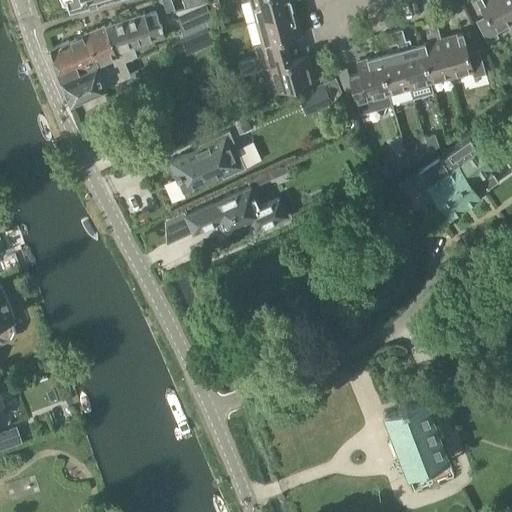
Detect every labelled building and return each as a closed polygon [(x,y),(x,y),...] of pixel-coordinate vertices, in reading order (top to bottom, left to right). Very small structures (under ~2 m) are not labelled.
[(218,0),(209,0),(212,8),(220,6),(218,0)] [(250,0),(255,19),(294,8),(291,0),(250,0)] [(511,21),(511,16),(503,0),(477,0),(485,14),(475,19),(487,41),(498,35),(495,30),(511,21)] [(511,0),(503,0),(511,16),(511,0)] [(184,6),(174,9),(181,35),(198,29),(198,28),(209,25),(203,2),(184,7),(184,6)] [(294,8),(255,19),(262,42),(253,44),(257,56),(281,49),(278,38),(300,32),(294,8)] [(122,17),(132,44),(134,50),(154,43),(152,37),(163,34),(154,9),(143,13),(142,10),(122,17)] [(122,17),(102,24),(114,50),(132,44),(122,17)] [(438,30),(435,18),(426,20),(430,32),(430,33),(438,30)] [(102,24),(83,33),(97,64),(77,72),(76,68),(59,76),(69,102),(82,97),(87,106),(106,97),(102,88),(105,86),(104,86),(117,80),(117,79),(130,74),(123,59),(136,54),(134,50),(132,44),(114,50),(102,24)] [(429,81),(418,43),(411,45),(409,38),(405,39),(401,27),(393,29),(409,87),(412,97),(432,92),(429,81)] [(378,54),(388,92),(409,87),(393,29),(385,32),(390,51),(378,54)] [(440,37),(438,30),(430,33),(430,32),(426,33),(428,40),(418,43),(429,81),(451,75),(440,37)] [(440,37),(451,75),(471,70),(473,75),(485,72),(478,48),(467,51),(462,31),(440,37)] [(83,33),(48,49),(58,76),(76,68),(77,72),(97,64),(83,33)] [(281,49),(257,56),(237,61),(241,74),(268,66),(275,89),(313,79),(306,54),(284,60),(281,49)] [(392,106),(388,92),(378,54),(356,60),(362,80),(351,83),(359,115),(392,106)] [(335,75),(298,92),(307,113),(345,97),(335,75)] [(177,176),(183,189),(220,172),(222,176),(245,165),(228,128),(197,142),(198,146),(165,161),(171,174),(174,173),(176,177),(177,176)] [(436,133),(426,136),(430,149),(441,145),(436,133)] [(479,149),(478,150),(469,138),(440,158),(439,157),(419,171),(449,215),(479,194),(478,193),(485,188),(498,179),(489,166),(491,165),(479,149)] [(249,185),(196,209),(185,214),(193,231),(218,219),(224,232),(250,220),(254,227),(285,213),(278,196),(258,205),(249,185)] [(1,281),(0,281),(0,341),(1,342),(11,339),(16,329),(11,316),(13,316),(1,281)] [(399,406),(384,412),(407,474),(423,468),(423,469),(431,466),(431,465),(446,459),(423,397),(407,403),(407,401),(399,405),(399,406)] [(4,429),(0,430),(0,448),(10,445),(4,429)]
